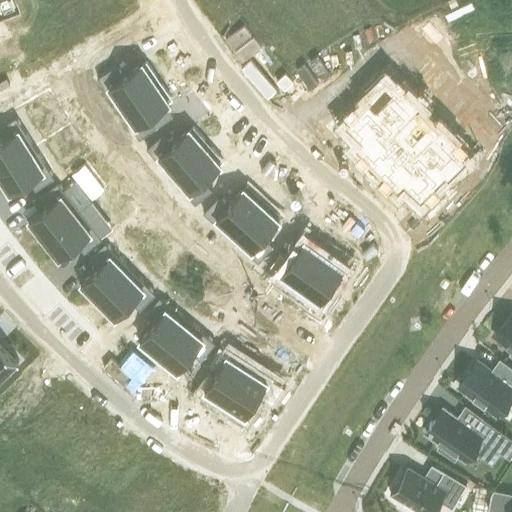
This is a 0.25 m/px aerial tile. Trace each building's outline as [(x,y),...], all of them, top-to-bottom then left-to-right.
[(57,0),(63,12),(60,13),(68,29),(91,19),(84,5),(95,0),(57,0)] [(117,63),(98,76),(119,106),(160,78),(147,60),(143,62),(142,60),(141,61),(142,61),(124,74),(117,63)] [(369,97),(344,121),(360,137),(354,144),(399,189),(405,183),(421,199),(446,175),(448,177),(469,157),(455,143),(459,140),(440,121),(438,123),(420,105),(422,103),(404,84),(401,88),(387,74),(366,94),(369,97)] [(4,78),(0,80),(0,88),(10,83),(7,77),(4,78)] [(160,78),(119,106),(140,137),(158,124),(151,113),(169,101),(169,102),(170,101),(169,99),(172,97),(160,78)] [(0,167),(36,145),(17,114),(0,124),(0,130),(4,137),(0,138),(0,167)] [(164,131),(147,146),(171,174),(209,142),(194,125),(191,127),(189,125),(188,126),(189,127),(173,141),(164,131)] [(209,142),(171,174),(196,202),(213,187),(204,177),(220,163),(221,164),(222,163),(220,161),(223,159),(209,142)] [(36,145),(0,167),(0,181),(6,191),(9,189),(10,191),(30,178),(36,188),(55,176),(36,145)] [(31,218),(27,221),(41,239),(80,208),(64,188),(58,180),(40,194),(48,203),(31,217),(30,216),(29,217),(31,218)] [(219,193),(204,210),(231,235),(265,199),(248,183),(245,186),(244,185),(243,186),(229,202),(219,193)] [(265,199),(231,235),(259,260),(274,243),(264,234),(279,219),(280,218),(279,217),(281,214),(265,199)] [(80,208),(41,239),(55,257),(58,254),(60,256),(61,255),(60,254),(77,241),(85,251),(102,237),(101,235),(108,229),(103,222),(95,228),(80,208)] [(196,211),(189,220),(194,224),(202,216),(196,211)] [(281,249),(268,267),(298,289),(327,249),(308,236),(306,239),(304,238),(304,239),(292,257),(281,249)] [(98,264),(81,281),(98,299),(131,266),(106,241),(90,256),(98,264)] [(298,289),(289,301),(290,301),(291,301),(308,313),(316,302),(328,310),(341,292),(331,284),(342,269),(343,267),(344,268),(345,266),(343,265),(345,262),(327,249),(298,289)] [(219,262),(211,271),(236,295),(245,286),(219,262)] [(131,266),(98,299),(115,316),(132,299),(140,308),(156,292),(131,266)] [(142,338),(139,342),(157,356),(188,317),(160,295),(146,312),(155,320),(141,337),(141,336),(140,337),(142,338)] [(511,312),(496,334),(511,346),(511,348),(509,352),(511,354),(511,312)] [(188,317),(157,356),(174,370),(177,367),(179,368),(179,367),(192,350),(202,358),(216,340),(188,317)] [(0,378),(19,359),(0,339),(0,378)] [(207,388),(204,392),(224,404),(250,362),(220,343),(208,362),(218,369),(206,387),(205,386),(205,387),(207,388)] [(476,360),(459,383),(497,411),(511,390),(511,365),(508,363),(500,374),(492,368),(491,370),(476,360)] [(250,362),(224,404),(243,416),(245,413),(247,414),(247,413),(248,411),(258,395),(273,404),(285,385),(273,377),(250,363),(250,362)] [(18,388),(0,404),(0,416),(6,423),(20,409),(33,421),(56,397),(40,383),(26,397),(18,388)] [(431,424),(426,432),(442,442),(439,447),(455,459),(458,454),(466,459),(473,449),(491,462),(500,449),(511,457),(511,454),(511,436),(484,417),(475,430),(443,407),(433,421),(432,420),(430,423),(431,424)] [(54,427),(40,443),(71,468),(93,441),(83,433),(85,429),(72,419),(60,432),(54,427)] [(124,453),(101,487),(116,497),(110,507),(106,511),(135,511),(144,499),(132,491),(142,477),(147,469),(124,453)] [(433,511),(441,499),(453,507),(467,483),(432,462),(432,463),(443,471),(437,481),(408,463),(390,493),(392,494),(394,490),(430,511),(433,511)] [(158,511),(156,510),(154,511),(191,511),(194,509),(184,502),(186,500),(178,495),(175,498),(174,497),(162,511),(158,511)]
